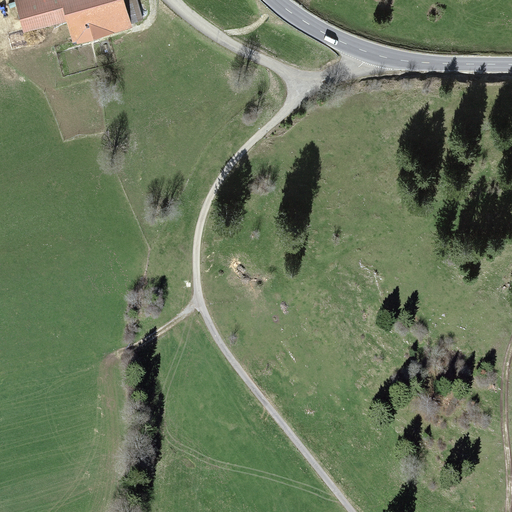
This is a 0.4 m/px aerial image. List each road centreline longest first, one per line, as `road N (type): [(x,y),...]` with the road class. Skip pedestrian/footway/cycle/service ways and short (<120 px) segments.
road 1 (track): [(352,511),(222,351),(199,305),(197,239),(208,200),(307,77)]
road 2 (unclassified): [(170,0),(245,52),(307,77),(377,55)]
road 3 (track): [(511,347),(498,415),(505,511)]
road 4 (secondary): [(511,64),(377,55)]
